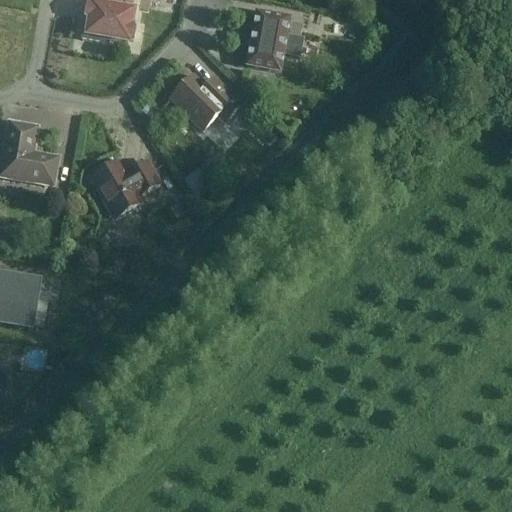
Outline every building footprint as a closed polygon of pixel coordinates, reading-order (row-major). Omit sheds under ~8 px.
[(128,44),(128,42),(133,43),(135,29),(131,28),(133,14),(129,14),(131,0),(100,0),(99,9),(92,7),(92,10),(87,9),(85,20),(90,21),(89,28),(84,28),(82,41),(108,46),(109,41),(128,44)] [(341,31),(342,16),(306,12),(304,27),(341,31)] [(280,75),(284,56),(295,58),(298,41),(287,39),(290,21),(256,15),(247,69),(280,75)] [(215,81),(205,91),(193,79),(171,102),(203,134),(217,119),(224,126),(242,107),(215,81)] [(153,114),(146,107),(142,112),(148,119),(153,114)] [(36,131),(10,127),(1,178),(52,187),(57,161),(31,157),(36,131)] [(160,187),(147,165),(126,177),(119,165),(91,181),(115,222),(143,206),(139,199),(160,187)] [(212,193),(199,172),(183,181),(195,202),(212,193)] [(174,184),(166,188),(175,205),(183,201),(174,184)] [(0,326),(31,332),(39,286),(0,280),(0,326)]
